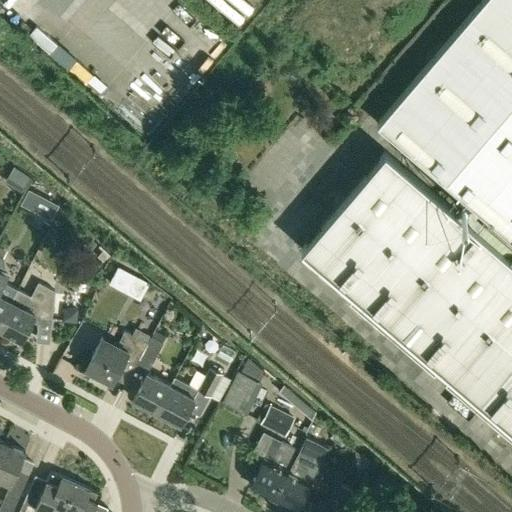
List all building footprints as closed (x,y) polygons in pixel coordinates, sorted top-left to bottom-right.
[(511,238),(511,0),(482,0),(377,123),(511,238)] [(511,260),(383,152),(302,249),(355,296),(350,302),(434,375),(440,368),(451,378),(445,385),(511,441),(511,260)] [(15,166),(7,177),(24,188),(31,177),(15,166)] [(29,188),(21,203),(51,219),(59,204),(29,188)] [(0,323),(18,289),(5,283),(6,280),(10,273),(6,271),(4,258),(0,255),(0,323)] [(117,266),(108,283),(140,300),(149,283),(117,266)] [(39,281),(31,296),(18,289),(0,323),(0,328),(21,340),(34,315),(39,318),(51,319),(55,293),(55,290),(39,281)] [(117,344),(102,336),(83,372),(98,380),(100,375),(112,382),(125,359),(136,365),(139,358),(148,342),(125,330),(117,344)] [(148,342),(139,358),(150,364),(163,341),(151,335),(148,342)] [(210,367),(198,388),(198,389),(210,395),(221,373),(210,367)] [(133,398),(156,411),(171,383),(147,371),(133,398)] [(175,376),(171,383),(156,411),(180,423),(198,389),(198,388),(190,384),(175,376)] [(270,404),(261,421),(260,423),(284,435),(294,417),(270,404)] [(273,496),(295,508),(327,446),(304,435),(286,469),(273,496)] [(273,496),(286,469),(285,468),(295,448),(281,441),(271,461),(264,457),(250,484),(273,496)] [(26,451),(6,442),(0,455),(0,478),(10,484),(0,506),(0,511),(12,511),(34,463),(23,458),(26,451)] [(40,494),(30,489),(21,508),(25,510),(28,504),(45,511),(62,511),(76,481),(51,470),(40,494)] [(352,485),(337,478),(326,500),(340,507),(352,485)] [(93,511),(102,493),(76,481),(62,511),(93,511)]
